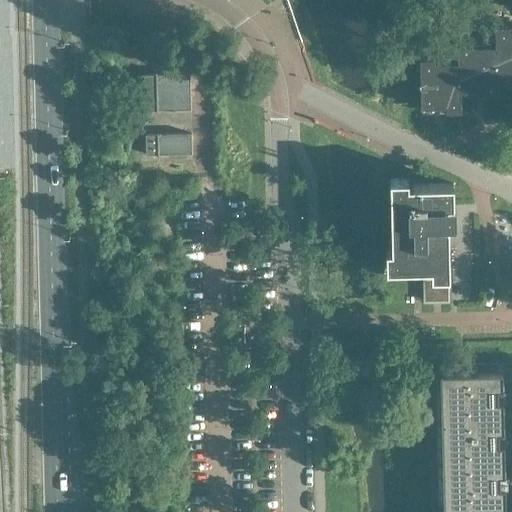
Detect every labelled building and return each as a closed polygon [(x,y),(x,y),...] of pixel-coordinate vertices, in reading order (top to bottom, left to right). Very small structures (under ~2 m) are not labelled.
[(495,27),(495,47),(497,47),(498,76),(511,75),(511,74),(511,31),(510,31),(510,27),(495,27)] [(498,96),(498,76),(497,47),(495,47),(472,47),(472,43),(457,43),(458,63),(460,63),(461,92),(474,92),(474,91),(484,91),(484,96),(498,96)] [(461,112),(461,92),(460,63),(458,63),(435,63),(435,59),(420,60),(421,108),(436,108),(436,107),(446,107),(446,112),(461,112)] [(144,74),(145,110),(156,110),(156,112),(158,112),(158,110),(191,109),(190,73),(157,74),(157,72),(156,72),(156,74),(144,74)] [(192,153),(191,133),(146,134),(146,154),(192,153)] [(448,205),(454,205),(453,183),(412,184),(412,187),(409,188),(408,178),(390,179),(392,243),(392,248),(386,248),(386,268),(431,268),(431,276),(450,276),(449,223),(448,223),(448,205)] [(440,379),(441,419),(504,418),(503,402),(498,403),(498,396),(492,396),(492,391),(503,390),(503,374),(444,375),(440,379)] [(504,433),(504,418),(441,419),(442,462),(505,461),(504,446),(499,446),(499,439),(493,440),(493,434),(504,433)] [(505,477),(505,461),(442,462),(443,506),(506,504),(505,489),(494,489),(494,483),(500,483),(499,477),(505,477)]
